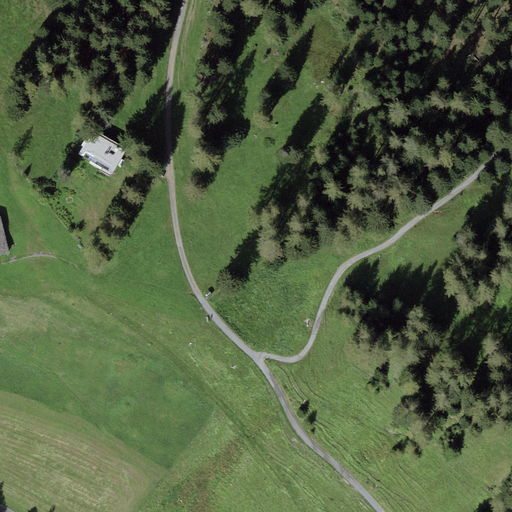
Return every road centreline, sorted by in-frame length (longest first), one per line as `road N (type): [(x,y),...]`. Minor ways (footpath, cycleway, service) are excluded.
road 1 (track): [(253,356),(214,319),(182,259),(166,113),(184,0)]
road 2 (track): [(511,157),(469,194),(349,268),(298,360),(253,356)]
road 3 (track): [(377,511),(290,421),(253,356)]
